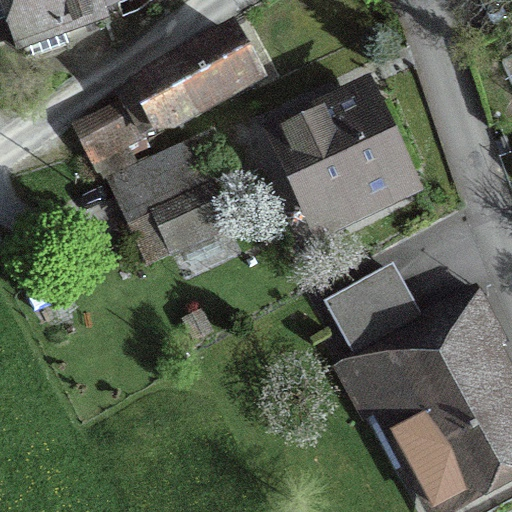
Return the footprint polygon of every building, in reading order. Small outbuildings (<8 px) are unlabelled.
[(101,0),(8,0),(29,56),(62,44),(59,34),(104,17),(101,10),(105,8),(101,0)] [(101,0),(105,8),(126,0),(101,0)] [(133,87),(139,98),(158,131),(175,122),(178,126),(257,82),(230,33),(133,87)] [(89,152),(158,131),(139,98),(76,129),(89,152)] [(362,103),(284,140),(322,223),(401,186),(362,103)] [(211,190),(132,226),(149,264),(229,227),(211,190)] [(511,407),(483,354),(503,344),(475,291),(419,322),(391,271),(330,305),(359,357),(338,369),(366,417),(410,393),(442,452),(413,467),(435,508),(511,466),(511,407)]
